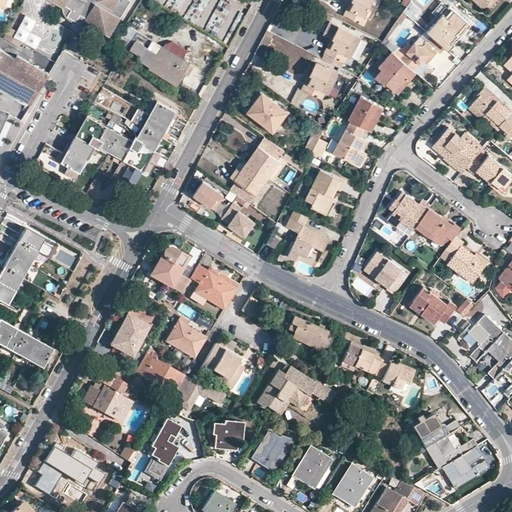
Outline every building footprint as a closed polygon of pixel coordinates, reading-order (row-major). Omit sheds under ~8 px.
[(127,0),(53,0),(61,5),(63,2),(69,6),(64,14),(73,19),(77,12),(84,16),(82,18),(106,34),(127,0)] [(169,0),(168,3),(179,10),(184,0),(169,0)] [(194,0),(187,18),(199,23),(208,0),(194,0)] [(217,33),(233,2),(227,0),(220,0),(206,28),(217,33)] [(367,18),(365,16),(368,9),(373,12),(379,0),(351,0),(351,1),(353,2),(346,16),(363,25),(367,18)] [(343,15),(346,16),(353,2),(351,1),(343,15)] [(450,41),(456,34),(454,33),(465,21),(448,5),(425,31),(430,35),(446,49),(447,50),(453,44),(450,41)] [(373,12),(368,9),(365,16),(367,18),(369,19),(373,12)] [(33,19),(22,13),(10,35),(31,48),(38,36),(27,30),(33,19)] [(469,24),(465,21),(454,33),(456,34),(450,41),(453,44),(469,24)] [(347,56),(345,54),(349,47),(354,50),(360,37),(338,26),(331,39),(334,40),(327,54),(343,62),(347,56)] [(134,68),(140,59),(176,81),(181,71),(187,61),(136,30),(119,59),(134,68)] [(446,49),(430,35),(419,47),(414,43),(399,59),(413,71),(419,63),(422,60),(429,65),(440,54),(441,55),(446,49)] [(334,40),(331,39),(324,53),(327,54),(334,40)] [(16,52),(14,55),(0,47),(0,87),(14,95),(16,92),(31,101),(48,71),(16,52)] [(354,50),(349,47),(345,54),(347,56),(350,57),(354,50)] [(414,71),(413,71),(399,59),(390,51),(377,66),(380,69),(374,76),(383,84),(384,82),(392,89),(400,81),(403,83),(414,71)] [(511,83),(511,53),(503,63),(511,71),(506,79),(511,83)] [(422,60),(419,63),(426,69),(429,65),(422,60)] [(181,71),(187,74),(193,64),(187,61),(181,71)] [(322,90),(325,84),(330,87),(337,74),(315,62),(308,75),(311,77),(304,90),(321,99),(324,92),(322,90)] [(414,71),(419,76),(428,83),(437,73),(429,65),(426,69),(419,63),(413,71),(414,71)] [(311,77),(308,75),(301,89),(304,90),(311,77)] [(392,89),(396,92),(403,83),(400,81),(392,89)] [(330,87),(325,84),(322,90),(324,92),(327,93),(330,87)] [(511,114),(510,113),(511,111),(485,88),(471,103),(484,115),(482,117),(501,133),(511,121),(511,114)] [(261,95),(247,113),(271,131),(284,114),(261,95)] [(369,131),(382,107),(360,95),(347,119),(349,120),(369,131)] [(156,99),(149,111),(169,121),(175,110),(156,99)] [(471,103),(468,107),(481,118),(482,117),(484,115),(471,103)] [(0,137),(11,113),(0,108),(0,137)] [(345,111),(341,108),(337,114),(342,116),(345,111)] [(149,111),(142,124),(161,135),(169,121),(149,111)] [(109,150),(120,131),(86,113),(75,133),(95,144),(99,147),(100,146),(109,150)] [(369,131),(349,120),(332,152),(360,167),(366,155),(362,153),(359,150),(364,140),(369,131)] [(137,135),(134,134),(132,138),(129,136),(120,131),(109,150),(123,158),(130,162),(142,169),(161,135),(142,124),(137,135)] [(464,167),(471,159),(481,146),(464,131),(460,136),(448,127),(431,147),(443,156),(445,154),(456,165),(454,168),(459,173),(464,167)] [(75,133),(68,146),(87,157),(93,147),(95,144),(75,133)] [(312,136),(307,150),(313,152),(317,137),(312,136)] [(245,164),(266,179),(278,162),(279,161),(277,160),(282,152),(263,138),(245,164)] [(359,150),(362,153),(368,141),(364,140),(359,150)] [(331,145),(324,141),(318,152),(325,156),(331,145)] [(87,157),(68,146),(65,151),(60,160),(67,164),(64,170),(75,176),(78,170),(79,170),(87,157)] [(301,173),(303,167),(284,154),(281,159),(301,173)] [(443,156),(442,158),(454,168),(456,165),(445,154),(443,156)] [(501,189),(511,176),(511,175),(488,155),(479,166),(471,159),(464,167),(472,173),(475,170),(489,182),(490,180),(501,189)] [(283,165),(278,162),(266,179),(271,182),(283,165)] [(229,191),(249,204),(258,191),(266,179),(245,164),(233,181),(235,183),(229,191)] [(128,169),(121,179),(133,187),(140,177),(128,169)] [(340,191),(344,182),(319,170),(304,199),(311,203),(310,207),(325,214),(334,198),(332,197),(336,189),(340,191)] [(511,176),(501,189),(504,192),(511,182),(511,176)] [(233,181),(230,179),(225,187),(229,191),(235,183),(233,181)] [(201,182),(191,196),(209,209),(216,199),(219,201),(222,196),(201,182)] [(396,226),(398,224),(400,220),(412,229),(414,226),(427,209),(429,206),(421,199),(418,203),(402,191),(391,204),(395,207),(386,220),(396,226)] [(216,213),(222,203),(219,201),(216,199),(209,209),(216,213)] [(202,220),(206,214),(190,203),(186,209),(202,220)] [(254,223),(238,212),(241,209),(232,203),(221,220),(229,225),(228,226),(244,237),(254,223)] [(448,230),(438,222),(441,218),(427,209),(414,226),(439,244),(444,236),(451,240),(454,236),(459,228),(453,224),(451,226),(448,230)] [(319,248),(325,236),(304,226),(308,217),(294,210),(286,227),(297,232),(286,256),(295,259),(296,258),(299,253),(313,260),(317,261),(322,250),(319,248)] [(441,218),(438,222),(448,230),(451,226),(441,218)] [(400,220),(398,224),(409,233),(412,229),(400,220)] [(23,227),(16,241),(34,251),(41,237),(23,227)] [(280,237),(272,232),(266,242),(274,247),(280,237)] [(319,248),(322,250),(328,238),(325,236),(319,248)] [(472,282),(482,268),(470,259),(473,255),(460,246),(463,242),(454,236),(451,240),(439,256),(447,262),(446,264),(472,282)] [(16,241),(9,254),(27,264),(34,251),(16,241)] [(184,252),(189,254),(195,246),(189,242),(184,252)] [(181,292),(188,279),(178,273),(187,257),(170,247),(167,247),(165,248),(164,249),(162,250),(149,274),(173,287),(181,292)] [(376,251),(366,265),(377,273),(374,277),(387,287),(385,289),(392,293),(401,280),(399,278),(404,271),(376,251)] [(299,253),(296,258),(311,265),(313,260),(299,253)] [(9,254),(2,267),(20,277),(27,264),(9,254)] [(473,255),(470,259),(482,268),(485,264),(473,255)] [(511,259),(508,265),(510,266),(511,267),(501,281),(510,288),(511,286),(511,259)] [(197,283),(192,291),(222,309),(227,301),(235,288),(214,275),(216,272),(208,266),(205,269),(197,264),(189,278),(197,283)] [(377,273),(366,265),(363,269),(374,277),(377,273)] [(0,283),(13,290),(20,277),(2,267),(0,270),(0,283)] [(216,272),(214,275),(235,288),(236,285),(216,272)] [(0,283),(0,300),(5,304),(13,290),(0,283)] [(448,301),(446,304),(422,287),(412,301),(423,310),(420,313),(433,323),(438,318),(443,321),(455,305),(448,301)] [(256,301),(249,297),(240,310),(248,315),(256,301)] [(82,307),(85,308),(88,303),(80,299),(77,303),(82,307)] [(456,310),(462,315),(470,305),(465,300),(456,310)] [(412,301),(409,305),(420,313),(423,310),(412,301)] [(181,303),(177,310),(190,318),(194,311),(181,303)] [(152,316),(131,304),(109,344),(130,356),(152,316)] [(486,350),(503,332),(484,313),(467,331),(479,343),(468,355),(475,361),(486,350)] [(193,358),(205,337),(185,325),(188,321),(178,315),(163,341),(193,358)] [(323,348),(330,333),(292,316),(289,324),(295,327),(292,332),(306,341),(323,348)] [(0,344),(1,345),(11,327),(0,320),(0,344)] [(292,332),(295,327),(289,324),(286,329),(292,332)] [(1,345),(13,352),(23,334),(11,327),(1,345)] [(292,332),(290,337),(322,352),(323,348),(306,341),(292,332)] [(511,340),(503,332),(486,350),(498,360),(487,372),(493,378),(501,369),(511,357),(511,340)] [(13,352),(27,360),(37,341),(23,334),(13,352)] [(27,360),(40,367),(50,349),(37,341),(27,360)] [(368,353),(369,351),(349,341),(347,344),(368,353)] [(214,344),(202,365),(226,379),(223,385),(229,389),(239,373),(232,369),(235,363),(238,358),(214,344)] [(351,371),(353,367),(372,375),(380,355),(369,351),(368,353),(347,344),(338,365),(351,371)] [(135,369),(142,374),(141,377),(172,394),(180,381),(183,375),(155,359),(158,355),(151,351),(149,354),(145,353),(135,369)] [(379,381),(398,390),(401,381),(407,383),(410,373),(394,366),(395,364),(387,361),(388,359),(380,355),(372,375),(380,378),(379,381)] [(511,357),(501,369),(511,379),(511,381),(502,393),(508,398),(511,393),(511,357)] [(410,373),(412,369),(396,362),(395,364),(394,366),(410,373)] [(239,373),(242,367),(235,363),(232,369),(239,373)] [(264,405),(276,412),(286,396),(295,401),(301,392),(306,394),(307,395),(309,392),(327,403),(334,393),(321,385),(320,386),(287,366),(282,374),(280,372),(276,370),(255,402),(262,407),(264,405)] [(99,371),(96,380),(121,393),(126,384),(114,377),(113,379),(99,371)] [(183,375),(180,381),(187,385),(190,379),(183,375)] [(180,381),(172,394),(178,398),(178,399),(175,404),(187,411),(196,395),(197,393),(204,397),(217,404),(223,394),(194,378),(192,376),(190,379),(187,385),(180,381)] [(491,382),(483,391),(491,398),(499,388),(491,382)] [(131,402),(116,395),(94,383),(84,400),(91,404),(91,405),(121,421),(131,402)] [(301,392),(295,401),(286,396),(276,412),(279,414),(287,401),(297,408),(306,394),(301,392)] [(235,409),(240,401),(237,398),(231,407),(235,409)] [(453,421),(440,428),(431,414),(410,425),(423,447),(444,435),(456,428),(458,427),(453,421)] [(165,465),(175,447),(164,440),(168,434),(172,436),(178,426),(164,418),(149,445),(153,448),(160,452),(156,458),(155,460),(165,465)] [(223,444),(235,445),(235,439),(240,439),(242,422),(222,420),(222,423),(211,422),(210,434),(213,434),(212,447),(223,448),(223,444)] [(272,470),(274,467),(291,440),(279,435),(278,437),(267,431),(260,443),(250,458),(256,462),(257,461),(272,470)] [(457,446),(450,434),(445,437),(453,449),(457,446)] [(453,449),(445,437),(444,435),(423,447),(436,469),(439,467),(461,454),(471,448),(466,441),(453,449)] [(86,457),(87,455),(64,442),(63,444),(54,440),(48,452),(56,457),(79,469),(88,474),(95,461),(86,457)] [(132,449),(124,444),(118,455),(126,460),(132,449)] [(324,468),(330,458),(310,446),(291,476),(309,487),(321,467),(324,468)] [(153,448),(149,454),(156,458),(160,452),(153,448)] [(439,467),(452,488),(487,468),(483,460),(469,469),(461,454),(439,467)] [(56,457),(53,463),(76,475),(79,469),(56,457)] [(364,488),(371,477),(349,464),(330,494),(349,505),(362,486),(364,488)] [(309,487),(314,490),(321,478),(326,470),(324,468),(321,467),(309,487)] [(97,487),(105,490),(115,473),(107,469),(103,476),(97,487)] [(395,511),(398,509),(404,499),(413,505),(421,492),(399,480),(393,490),(384,485),(367,511),(395,511)] [(225,496),(214,489),(202,509),(207,511),(228,511),(233,505),(224,498),(225,496)] [(105,497),(98,493),(94,502),(100,505),(105,497)] [(233,505),(233,503),(225,496),(224,498),(233,505)] [(113,511),(132,511),(134,510),(120,501),(113,511)] [(30,511),(21,502),(10,511),(30,511)]
